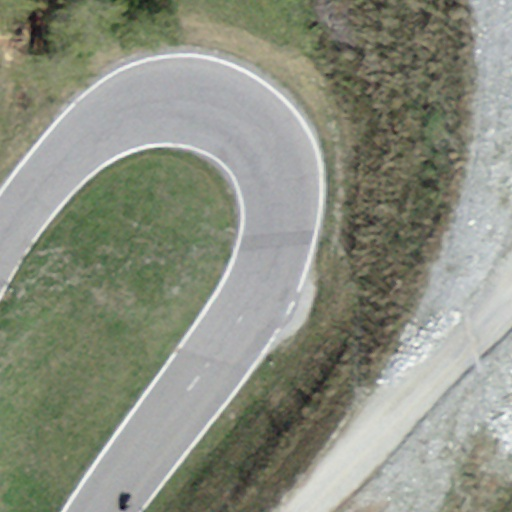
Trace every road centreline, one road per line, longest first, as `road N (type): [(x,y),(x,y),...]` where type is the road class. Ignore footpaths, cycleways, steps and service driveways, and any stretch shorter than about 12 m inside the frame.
road 1 (unclassified): [(98,511),(253,297),(276,219),(269,159),(252,137),(215,114),(172,108),(117,120),(61,161),(0,243)]
road 2 (track): [(301,511),(511,295)]
